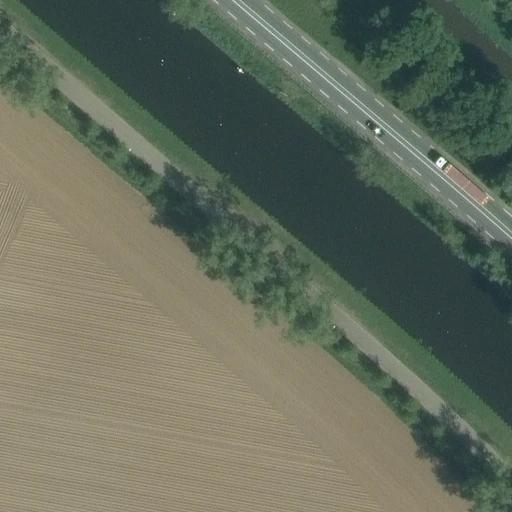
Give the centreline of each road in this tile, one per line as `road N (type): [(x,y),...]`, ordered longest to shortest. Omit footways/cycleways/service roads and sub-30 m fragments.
road 1 (unclassified): [(511,491),(424,398),(0,31)]
road 2 (primary): [(511,236),(237,0)]
